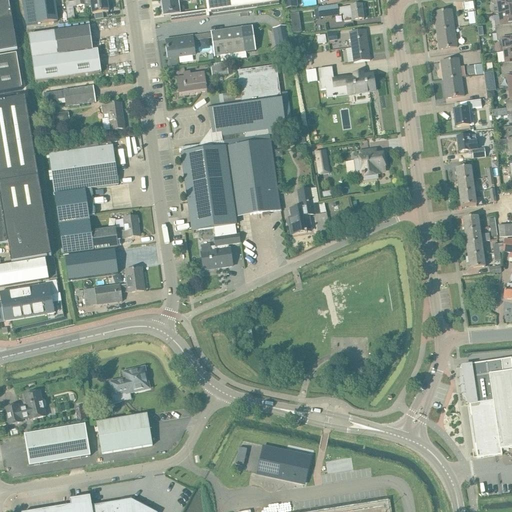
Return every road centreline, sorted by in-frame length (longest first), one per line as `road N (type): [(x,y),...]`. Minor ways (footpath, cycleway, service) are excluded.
road 1 (unclassified): [(161,330),(171,292),(129,0)]
road 2 (unclassified): [(0,488),(167,463),(188,445),(217,391)]
road 3 (tertiary): [(420,207),(392,0)]
road 4 (unclassified): [(236,293),(420,207)]
road 5 (tertiary): [(0,358),(122,327),(161,330)]
road 6 (tertiary): [(441,339),(420,207)]
